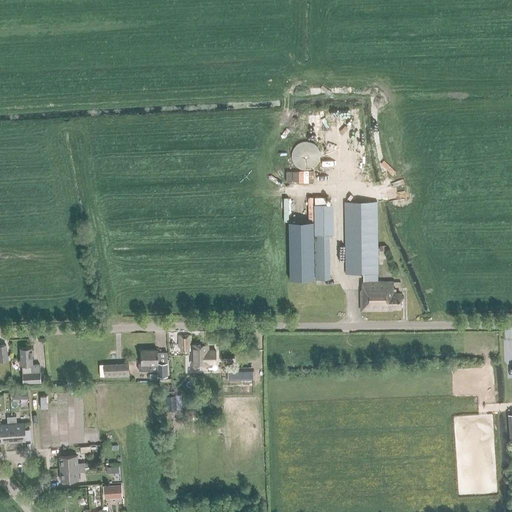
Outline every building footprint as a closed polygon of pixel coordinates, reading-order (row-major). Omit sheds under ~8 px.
[(312,169),(314,167),(317,165),(318,163),(319,160),(320,157),(320,155),(319,152),(318,148),(316,146),(315,145),(314,143),(311,143),(309,142),(307,142),(304,141),(301,142),(299,143),(297,144),(294,146),(293,148),(292,150),(291,153),(291,155),(291,157),(291,158),(292,161),(294,165),(295,166),(297,168),(299,169),(301,169),(303,170),(305,170),(307,170),(308,170),(312,169)] [(315,247),(315,277),(329,277),(329,232),(331,232),(331,205),(325,204),(325,197),(315,197),(315,247)] [(345,273),(363,272),(363,280),(362,280),(362,288),(360,288),(360,308),(392,308),(392,307),(399,307),(399,291),(392,291),(392,279),(376,279),(376,272),(377,201),(345,201),(345,273)] [(314,280),(313,222),(288,222),(289,280),(314,280)] [(190,345),(190,336),(177,336),(177,346),(180,346),(180,351),(191,351),(191,365),(206,365),(206,364),(215,364),(215,350),(206,350),(206,345),(190,345)] [(22,366),(23,384),(40,383),(39,364),(33,365),(32,347),(20,348),(20,359),(19,359),(19,366),(22,366)] [(141,363),(138,363),(138,371),(157,370),(158,374),(150,374),(150,379),(158,379),(158,376),(167,376),(167,363),(158,363),(158,350),(140,350),(141,363)] [(128,363),(104,365),(104,376),(104,377),(128,375),(128,363)] [(228,379),(240,378),(240,369),(228,369),(228,379)] [(15,391),(16,399),(28,399),(27,391),(15,391)] [(181,409),(181,395),(166,396),(166,398),(164,398),(164,410),(181,409)] [(7,424),(0,424),(0,442),(12,442),(11,417),(6,417),(7,424)] [(11,417),(12,442),(24,441),(23,423),(16,424),(15,417),(11,417)] [(60,469),(85,467),(92,467),(92,461),(86,462),(86,463),(78,463),(77,456),(59,457),(60,469)] [(85,467),(60,469),(61,481),(79,480),(78,472),(85,472),(85,467)] [(121,486),(103,487),(104,498),(122,497),(121,486)]
